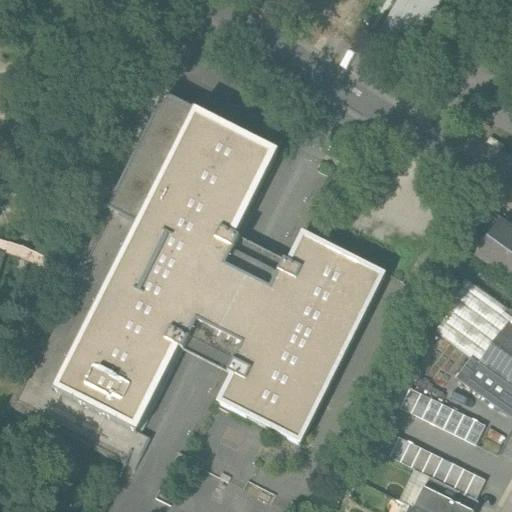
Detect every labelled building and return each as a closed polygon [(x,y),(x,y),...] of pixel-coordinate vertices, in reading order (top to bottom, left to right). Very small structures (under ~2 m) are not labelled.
[(399,0),(376,39),(409,59),(444,0),(399,0)] [(428,43),(413,72),(427,80),(443,51),(428,43)] [(72,285),(9,410),(126,468),(142,436),(138,435),(180,351),(185,354),(190,343),(202,340),(230,354),(234,365),(229,376),(233,378),(218,407),(301,448),(331,389),(311,379),(337,327),(357,337),(387,276),(303,235),(289,263),(284,261),(279,273),(268,276),(238,262),(235,251),(241,240),(237,238),(279,153),(165,96),(72,285)] [(511,232),(501,225),(477,257),(511,281),(511,232)] [(76,275),(23,248),(7,244),(0,242),(0,253),(5,255),(21,259),(72,285),(76,275)] [(511,323),(511,317),(463,282),(443,310),(448,313),(433,334),(471,361),(481,368),(508,329),(511,323)] [(511,332),(508,329),(481,368),(471,361),(456,381),(511,420),(511,332)] [(485,428),(400,387),(390,406),(475,448),(485,428)] [(485,483),(378,430),(368,450),(413,472),(429,480),(476,503),(485,483)] [(413,472),(397,503),(415,511),(419,511),(428,494),(424,491),(429,480),(413,472)] [(476,503),(429,480),(424,491),(428,494),(465,511),(474,511),(478,504),(476,503)] [(116,483),(101,511),(168,511),(170,510),(116,483)] [(465,511),(428,494),(419,511),(465,511)]
